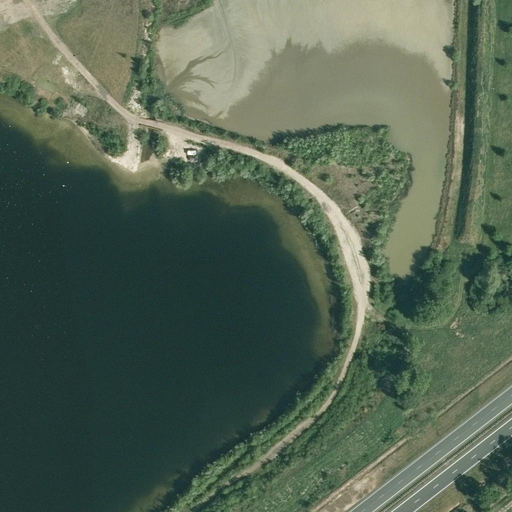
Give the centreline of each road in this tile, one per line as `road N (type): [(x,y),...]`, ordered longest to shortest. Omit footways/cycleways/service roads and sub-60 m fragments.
road 1 (track): [(27,0),(123,116),(271,165),(332,218),(351,257),(356,331),(339,373),(180,511)]
road 2 (trunk): [(511,395),(361,511)]
road 3 (trunk): [(405,511),(511,428)]
road 4 (track): [(0,73),(117,109)]
